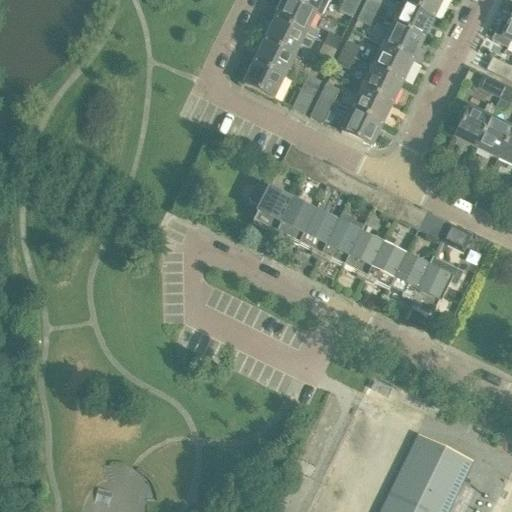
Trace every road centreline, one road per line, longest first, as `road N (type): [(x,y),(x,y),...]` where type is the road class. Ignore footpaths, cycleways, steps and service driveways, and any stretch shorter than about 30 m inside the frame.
road 1 (residential): [(190,247),(511,399)]
road 2 (residential): [(249,0),(204,87),(399,182)]
road 3 (residential): [(399,182),(484,0)]
road 4 (residential): [(511,235),(399,182)]
